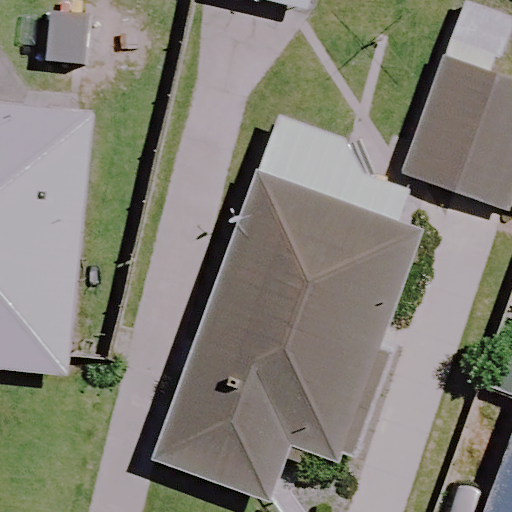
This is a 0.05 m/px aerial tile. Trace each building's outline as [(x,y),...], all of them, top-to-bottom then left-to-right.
[(308,0),(219,0),(303,21),(308,0)] [(510,27),(461,8),(394,175),(509,222),(511,214),(511,59),(499,55),(510,27)] [(90,123),(0,113),(0,376),(62,383),(90,123)] [(412,242),(256,191),(163,477),(271,511),(290,454),(338,469),(412,242)] [(511,511),(511,437),(485,511),(511,511)]
